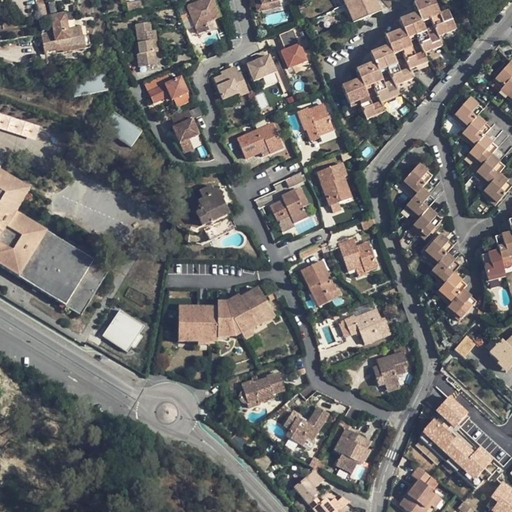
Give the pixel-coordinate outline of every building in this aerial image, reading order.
[(213,0),(203,0),(187,7),(197,34),(208,29),(206,23),(220,17),(213,0)] [(253,0),(257,12),(262,11),(261,6),(259,0),(253,0)] [(359,79),(341,87),(349,106),(358,102),(366,120),(385,112),(381,103),(399,95),(395,87),(413,79),(409,70),(427,63),(423,54),(442,46),(438,37),(456,29),(448,11),(440,14),(433,0),(421,0),(413,4),(417,13),(399,20),(403,29),(385,37),(388,46),(370,54),(374,63),(356,70),(359,79)] [(342,0),(353,23),(381,12),(375,0),(342,0)] [(280,6),(279,1),(261,6),(262,11),(280,6)] [(140,2),(126,4),(127,11),(141,9),(140,2)] [(179,4),(175,6),(180,18),(187,14),(183,3),(179,4)] [(52,33),(40,35),(44,53),(84,45),(83,38),(81,38),(80,28),(68,30),(65,14),(50,17),(52,33)] [(156,43),(154,31),(148,32),(144,32),(143,24),(135,25),(138,44),(135,44),(139,68),(156,65),(155,54),(153,54),(152,44),(156,43)] [(293,30),(278,36),(285,51),(281,53),(287,70),(306,62),(293,30)] [(269,56),(246,65),(253,82),(276,73),(269,56)] [(503,86),(511,76),(511,63),(510,62),(495,79),(503,86)] [(238,97),(248,93),(240,73),(237,74),(234,67),(220,73),(222,76),(213,79),(222,100),(237,94),(238,97)] [(70,78),(73,97),(107,91),(103,72),(70,78)] [(511,76),(503,86),(500,90),(506,95),(509,98),(511,100),(511,76)] [(163,86),(148,93),(153,104),(169,97),(171,101),(173,101),(186,95),(187,94),(180,78),(163,86)] [(503,86),(495,79),(490,85),(499,92),(500,90),(503,86)] [(491,100),(498,106),(506,95),(500,90),(499,92),(491,100)] [(476,97),(486,106),(491,100),(481,91),(476,97)] [(186,95),(173,101),(176,108),(190,102),(186,95)] [(483,109),(469,98),(454,115),(460,120),(458,123),(466,129),(477,117),(481,112),(483,109)] [(511,105),(511,100),(509,98),(500,108),(506,113),(511,105)] [(318,137),(333,131),(323,105),(308,110),(307,108),(297,112),(304,132),(306,131),(311,143),(320,139),(318,137)] [(188,112),(170,119),(174,127),(172,128),(179,145),(189,140),(198,137),(188,112)] [(0,113),(0,129),(36,139),(40,124),(0,113)] [(141,132),(113,113),(102,129),(130,148),(141,132)] [(490,128),(477,117),(466,129),(462,134),(468,139),(465,142),(473,148),(484,136),(490,128)] [(272,124),(236,139),(245,159),(260,153),(267,150),(269,155),(283,149),(272,124)] [(318,137),(320,139),(321,142),(335,136),(333,131),(318,137)] [(484,136),(473,148),(469,154),(474,159),(472,161),(480,168),(491,156),(497,148),(484,136)] [(189,140),(179,145),(183,155),(193,150),(189,140)] [(340,155),(343,161),(351,158),(349,152),(340,155)] [(504,167),(491,156),(480,168),(476,173),(482,178),(480,180),(488,187),(498,174),(504,167)] [(342,163),(316,173),(329,207),(330,206),(338,204),(351,199),(344,178),(347,176),(342,163)] [(432,177),(418,165),(403,182),(409,187),(407,190),(415,196),(421,189),(432,177)] [(0,267),(80,317),(109,270),(15,213),(30,190),(0,171),(0,267)] [(284,180),(288,188),(303,181),(299,174),(284,180)] [(498,174),(488,187),(483,192),(489,197),(487,199),(495,206),(511,186),(498,174)] [(236,229),(217,191),(216,190),(214,190),(212,190),(210,186),(199,192),(202,199),(197,202),(200,207),(198,208),(196,209),(197,213),(194,214),(208,242),(236,229)] [(307,206),(299,189),(281,198),(283,201),(269,207),(277,223),(290,217),(293,224),(307,218),(302,208),(307,206)] [(421,189),(415,196),(406,206),(412,212),(410,214),(417,221),(428,209),(435,201),(421,189)] [(341,210),(338,204),(330,206),(333,214),(341,210)] [(428,209),(417,221),(413,226),(419,231),(417,234),(424,240),(442,221),(428,209)] [(290,217),(277,223),(282,233),(294,227),(293,224),(290,217)] [(363,230),(375,226),(373,218),(360,222),(363,230)] [(511,256),(511,232),(494,237),(498,251),(501,262),(511,260),(510,257),(511,256)] [(428,259),(436,266),(446,254),(453,246),(440,234),(424,252),(430,257),(428,259)] [(338,245),(347,272),(355,270),(362,267),(364,273),(366,272),(377,268),(368,243),(356,247),(353,239),(349,241),(348,238),(337,241),(338,245)] [(318,243),(298,253),(300,259),(321,249),(319,246),(318,243)] [(326,244),(319,246),(321,249),(323,254),(329,251),(326,244)] [(503,268),(501,262),(498,251),(481,256),(488,281),(497,278),(496,275),(504,273),(503,268)] [(435,279),(443,286),(453,274),(460,266),(446,254),(436,266),(431,272),(437,277),(435,279)] [(300,271),(318,308),(341,297),(337,289),(335,290),(321,261),(300,271)] [(366,272),(364,273),(362,267),(355,270),(358,278),(367,275),(366,272)] [(442,299),(450,305),(463,290),(467,286),(453,274),(443,286),(438,292),(444,297),(442,299)] [(251,331),(274,318),(257,288),(239,298),(238,296),(226,303),(216,302),(216,308),(177,307),(177,343),(217,343),(217,339),(228,340),(228,338),(234,339),(240,336),(243,341),(253,335),(251,331)] [(380,294),(382,301),(397,296),(396,294),(397,293),(395,289),(380,294)] [(463,290),(450,305),(448,307),(454,312),(452,315),(459,322),(476,302),(463,290)] [(355,318),(376,309),(373,301),(352,310),(354,316),(355,318)] [(359,332),(364,346),(391,335),(384,319),(381,320),(376,309),(355,318),(354,316),(344,320),(350,336),(359,332)] [(125,312),(104,347),(127,361),(148,325),(125,312)] [(344,338),(350,336),(344,320),(338,323),(344,338)] [(475,342),(467,335),(455,350),(463,358),(476,343),(475,342)] [(506,373),(511,366),(511,335),(504,343),(501,340),(496,335),(484,347),(490,352),(489,353),(498,362),(496,364),(506,373)] [(480,336),(475,342),(476,343),(481,348),(487,341),(480,336)] [(341,351),(330,356),(333,363),(344,360),(341,351)] [(385,388),(399,384),(396,376),(405,373),(404,367),(408,366),(403,352),(394,355),(376,360),(378,366),(372,368),(373,370),(375,377),(378,387),(384,385),(385,388)] [(285,391),(279,373),(265,377),(266,379),(253,383),(252,381),(240,385),(242,391),(241,392),(240,393),(239,395),(239,397),(239,400),(240,401),(242,403),(243,403),(245,404),(246,404),(256,401),(257,404),(273,399),(272,395),(285,391)] [(399,384),(385,388),(387,393),(400,389),(399,384)] [(33,405),(3,385),(0,389),(0,409),(7,415),(9,412),(47,439),(54,429),(28,412),(33,405)] [(258,407),(257,404),(256,401),(246,404),(248,410),(258,407)] [(273,414),(276,418),(287,409),(284,406),(273,414)] [(328,414),(317,407),(308,422),(307,424),(299,419),(300,417),(292,411),(283,426),(289,430),(285,437),(301,447),(306,438),(312,441),(328,414)] [(345,429),(347,430),(351,424),(340,418),(337,425),(345,429)] [(366,450),(370,442),(347,430),(345,429),(333,451),(341,455),(335,466),(341,469),(351,475),(357,464),(361,466),(369,451),(366,450)] [(306,438),(301,447),(309,452),(314,443),(312,441),(306,438)] [(414,450),(425,459),(433,451),(421,441),(414,450)] [(0,465),(36,491),(33,496),(41,501),(54,483),(46,477),(49,472),(33,460),(26,470),(4,455),(0,460),(0,465)] [(320,471),(323,465),(317,462),(314,467),(320,471)] [(399,506),(406,511),(425,511),(430,506),(428,504),(436,494),(433,491),(439,483),(418,467),(411,475),(418,480),(399,506)] [(349,478),(351,475),(341,469),(339,473),(349,478)] [(307,506),(308,506),(316,499),(320,496),(305,478),(293,488),(300,497),(307,506)] [(498,501),(491,510),(493,511),(511,511),(511,486),(502,480),(491,496),(498,501)] [(358,481),(356,492),(366,494),(368,484),(358,481)] [(442,498),(436,494),(428,504),(430,506),(434,509),(442,498)] [(300,511),(304,509),(307,506),(300,497),(293,503),(300,511)] [(335,511),(337,511),(339,511),(349,503),(341,497),(335,502),(331,506),(335,511)] [(313,511),(335,511),(331,506),(329,503),(325,499),(320,503),(316,499),(308,506),(313,511)] [(467,511),(470,508),(463,503),(458,509),(462,511),(467,511)]
